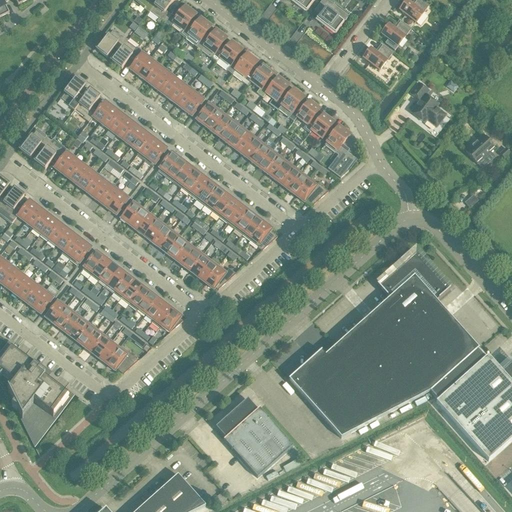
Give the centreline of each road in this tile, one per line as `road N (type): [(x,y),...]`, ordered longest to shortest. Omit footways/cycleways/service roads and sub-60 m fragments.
road 1 (unclassified): [(74,511),(409,217)]
road 2 (residential): [(298,231),(78,63)]
road 3 (residential): [(0,311),(113,398),(202,316)]
road 4 (residential): [(202,316),(2,161)]
road 5 (residential): [(321,87),(206,0)]
road 6 (unclassified): [(409,217),(431,222),(511,312)]
road 7 (residential): [(202,316),(298,231)]
